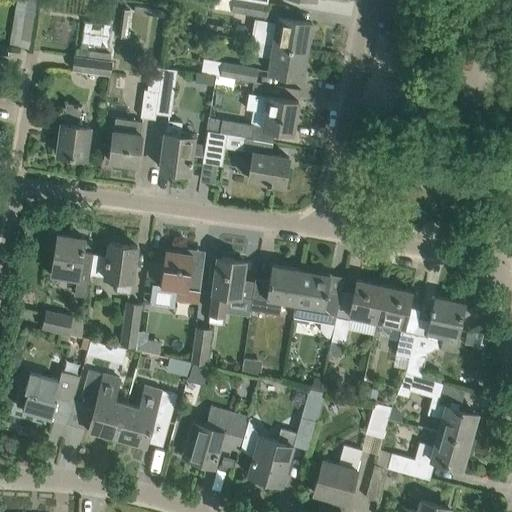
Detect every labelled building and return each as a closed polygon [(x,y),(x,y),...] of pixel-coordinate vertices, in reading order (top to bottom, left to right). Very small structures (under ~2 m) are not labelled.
[(37,0),(16,0),(9,45),(29,48),(37,0)] [(257,0),(254,0),(233,0),(232,11),(265,17),(268,2),(257,0)] [(134,11),(162,16),(164,7),(135,2),(134,11)] [(118,37),(127,38),(131,10),(122,8),(118,37)] [(257,21),(254,41),(307,50),(312,23),(278,17),(277,24),(257,21)] [(307,50),(254,41),(253,40),(251,53),(271,56),(269,72),(302,78),(307,50)] [(73,71),(109,76),(111,61),(75,56),(73,71)] [(221,76),(254,82),(257,68),(223,62),(221,76)] [(161,78),(163,67),(150,65),(143,117),(155,119),(156,113),(161,78)] [(177,69),(163,67),(161,78),(156,113),(171,116),(176,80),(175,80),(177,69)] [(263,128),(273,129),(293,133),(298,101),(268,96),(268,97),(249,94),(247,109),(266,112),(263,128)] [(80,124),(83,105),(66,103),(63,123),(62,122),(57,154),(86,158),(90,126),(80,124)] [(115,117),(112,142),(109,161),(137,165),(143,121),(115,117)] [(227,134),(245,137),(251,138),(253,124),(210,117),(208,130),(220,132),(227,134)] [(168,120),(164,149),(161,168),(189,172),(190,161),(191,162),(195,137),(177,134),(179,121),(168,120)] [(222,165),(227,134),(220,132),(208,130),(202,162),(222,165)] [(251,138),(245,137),(243,150),(253,152),(248,179),(284,185),(289,157),(271,154),(273,142),(251,138)] [(51,274),(71,277),(89,280),(90,273),(93,256),(93,254),(83,252),(85,239),(57,234),(51,274)] [(109,242),(107,258),(93,256),(90,273),(105,275),(105,276),(118,278),(117,291),(130,293),(132,280),(133,280),(135,266),(137,246),(109,242)] [(200,286),(203,266),(191,265),(193,253),(182,252),(165,249),(164,262),(148,260),(145,284),(152,285),(150,304),(174,307),(175,299),(198,303),(200,286)] [(214,292),(211,313),(210,321),(222,323),(223,315),(226,294),(240,296),(251,298),(254,285),(242,284),(245,261),(218,257),(215,277),(213,292),(214,292)] [(282,301),(295,303),(300,269),(272,265),(268,285),(254,283),(254,285),(251,298),(249,310),(280,315),(282,301)] [(296,303),(293,317),(321,322),(335,324),(336,317),(341,297),(327,295),(330,274),(300,269),(295,303),(296,303)] [(349,314),(376,320),(384,285),(357,279),(349,314)] [(384,285),(376,320),(404,327),(412,291),(384,285)] [(444,335),(441,347),(454,349),(464,303),(435,296),(433,306),(432,305),(431,309),(432,309),(427,331),(444,335)] [(120,344),(135,346),(141,305),(126,303),(120,344)] [(46,310),(42,328),(61,332),(68,334),(72,316),(46,310)] [(335,324),(332,337),(332,340),(346,342),(351,319),(337,317),(335,324)] [(61,332),(42,328),(34,326),(30,342),(57,348),(61,332)] [(191,361),(206,363),(211,330),(196,328),(191,361)] [(395,354),(399,355),(396,367),(406,369),(409,357),(411,348),(414,334),(400,330),(395,354)] [(427,352),(411,348),(409,357),(406,369),(406,372),(421,376),(427,352)] [(13,350),(9,363),(18,365),(22,352),(13,350)] [(243,360),(242,372),(259,374),(261,362),(243,360)] [(88,429),(117,437),(127,402),(114,399),(120,378),(89,369),(80,400),(95,405),(88,429)] [(22,410),(51,419),(57,399),(72,404),(80,376),(62,371),(59,380),(30,371),(24,390),(28,391),(22,410)] [(409,390),(439,398),(444,382),(421,376),(406,372),(397,394),(408,396),(409,390)] [(311,376),(309,387),(320,390),(323,379),(311,376)] [(127,402),(117,437),(145,445),(152,421),(168,425),(177,394),(146,385),(140,406),(127,402)] [(302,414),(317,418),(324,391),(320,390),(309,387),(302,414)] [(366,387),(363,400),(374,402),(376,389),(366,387)] [(390,406),(375,401),(366,432),(382,437),(390,406)] [(431,401),(427,414),(442,418),(439,431),(469,440),(475,441),(478,432),(478,427),(474,424),(477,413),(458,408),(446,405),(431,401)] [(245,421),(224,415),(219,413),(214,428),(193,421),(189,436),(183,455),(214,464),(220,443),(237,448),(245,421)] [(276,441),(258,436),(248,421),(240,449),(253,457),(248,474),(282,484),(297,432),(280,428),(276,441)] [(378,449),(374,464),(388,467),(388,468),(410,474),(429,479),(435,460),(462,467),(465,455),(470,455),(473,450),(475,441),(469,440),(439,431),(435,446),(419,442),(415,459),(392,452),(378,449)] [(322,460),(319,473),(313,492),(348,502),(363,449),(344,443),(338,464),(322,460)] [(388,467),(374,464),(365,498),(379,502),(388,468),(388,467)] [(400,506),(398,511),(449,511),(450,508),(421,500),(418,511),(400,506)]
